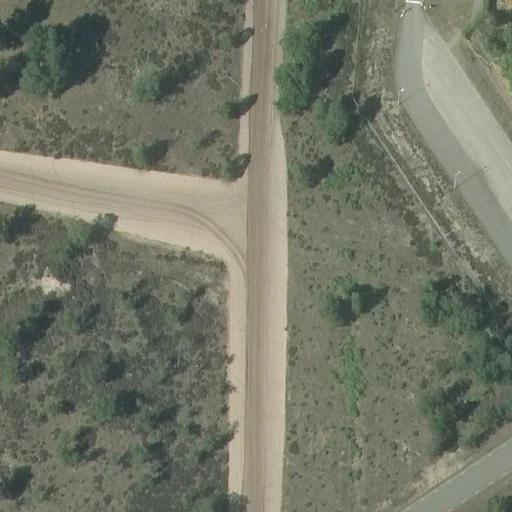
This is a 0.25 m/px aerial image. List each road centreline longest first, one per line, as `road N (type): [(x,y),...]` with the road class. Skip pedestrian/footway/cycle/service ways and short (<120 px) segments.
road 1 (track): [(261,0),(253,511)]
road 2 (track): [(0,175),(254,225)]
